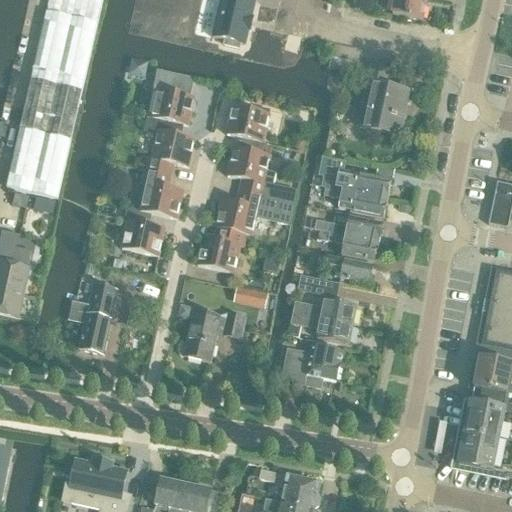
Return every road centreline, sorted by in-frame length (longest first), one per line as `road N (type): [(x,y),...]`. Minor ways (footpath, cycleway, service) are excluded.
road 1 (tertiary): [(408,463),(473,114)]
road 2 (unclassified): [(148,422),(204,140)]
road 3 (residential): [(484,61),(286,17),(290,0)]
road 4 (unclassified): [(341,453),(148,422)]
road 5 (unclassified): [(148,422),(0,399)]
